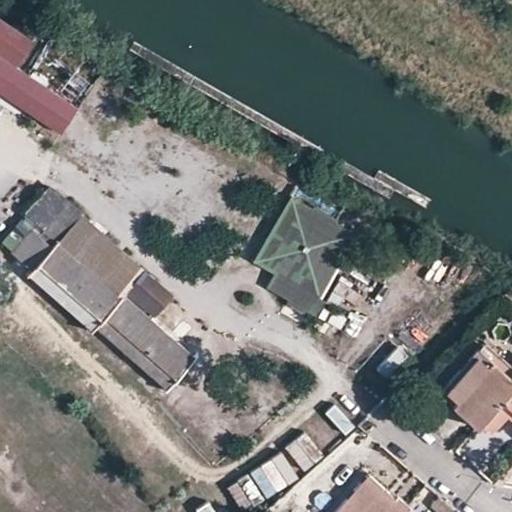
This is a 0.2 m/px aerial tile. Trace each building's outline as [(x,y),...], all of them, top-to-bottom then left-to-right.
[(34,41),(0,18),(0,94),(61,134),(76,110),(15,70),(34,41)] [(300,182),(292,196),(358,234),(366,220),(300,182)] [(299,289),(320,301),(358,234),(292,196),(276,224),(269,220),(262,232),(270,237),(255,262),(276,275),(268,289),(291,302),(299,289)] [(82,216),(59,242),(120,296),(123,292),(143,270),(82,216)] [(30,268),(26,272),(90,328),(93,324),(165,387),(194,354),(123,292),(120,296),(59,242),(55,239),(50,245),(36,233),(16,255),(30,268)] [(511,380),(511,364),(483,339),(476,348),(511,380)] [(400,347),(376,367),(386,379),(410,359),(400,347)] [(511,383),(511,380),(476,348),(437,391),(475,426),(479,421),(511,383)] [(507,414),(511,408),(511,383),(479,421),(492,432),(507,414)] [(346,436),(356,427),(336,405),(326,414),(346,436)] [(286,448),(306,472),(326,456),(305,432),(286,448)] [(285,452),(228,486),(243,511),(245,511),(301,479),(285,452)] [(397,511),(404,505),(367,472),(329,511),(397,511)] [(217,511),(210,501),(197,510),(198,511),(217,511)]
